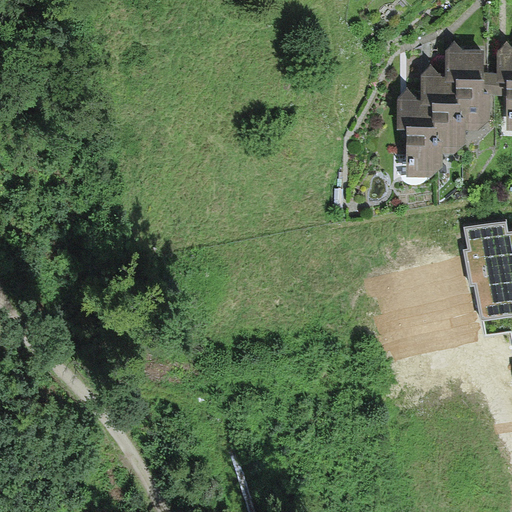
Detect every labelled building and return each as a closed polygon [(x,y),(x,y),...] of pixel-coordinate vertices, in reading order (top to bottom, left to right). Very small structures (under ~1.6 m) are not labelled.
[(480,79),(452,80),(453,130),(476,130),(488,124),(487,94),(481,94),(480,79)] [(511,79),(503,80),(504,131),(511,130),(511,79)] [(455,102),(427,103),(428,154),(452,153),(463,148),(462,117),(456,117),(455,102)] [(432,124),(404,125),(405,176),(428,175),(439,169),(438,139),(432,139),(432,124)] [(459,247),(481,323),(511,317),(511,222),(509,212),(462,222),(467,245),(459,247)] [(403,275),(366,287),(374,309),(397,302),(401,315),(382,321),(389,344),(422,334),(403,275)] [(511,356),(511,329),(488,331),(490,358),(511,356)]
